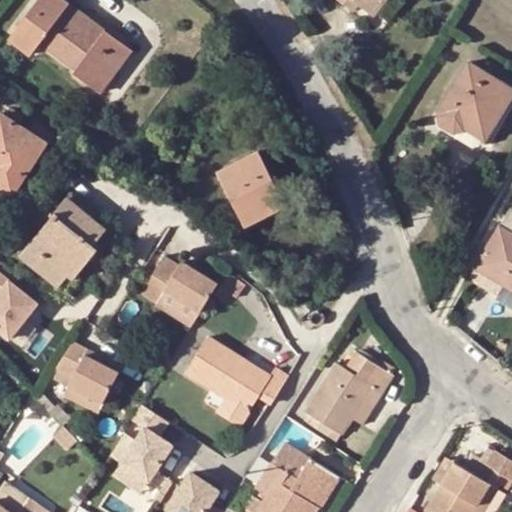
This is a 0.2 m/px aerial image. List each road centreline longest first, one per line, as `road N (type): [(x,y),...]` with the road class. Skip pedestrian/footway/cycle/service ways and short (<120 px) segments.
road 1 (residential): [(252,0),(344,145),(391,272)]
road 2 (residential): [(314,350),(235,475),(189,447)]
road 3 (residential): [(460,372),(371,511)]
road 4 (residential): [(391,272),(421,332),(460,372)]
